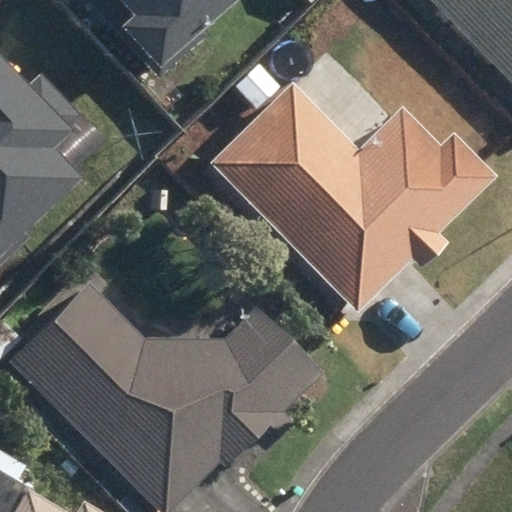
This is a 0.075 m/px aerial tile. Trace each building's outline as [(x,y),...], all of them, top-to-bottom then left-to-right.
[(125,18),(161,60),(230,0),(127,0),(135,9),(125,18)] [(511,0),(404,0),(511,109),(511,0)] [(34,84),(0,44),(0,243),(83,173),(53,138),(80,114),(45,74),(34,84)] [(191,170),(337,322),(391,270),(400,279),(429,253),(420,242),(477,188),(418,127),(405,140),(382,116),(354,142),(345,133),(330,147),(274,90),(191,170)] [(108,511),(160,511),(201,472),(205,477),(234,449),(245,460),(275,431),(266,420),(301,385),(238,321),(208,351),(129,350),(71,291),(0,360),(0,376),(16,392),(9,400),(28,419),(36,412),(120,499),(108,511)] [(0,356),(12,345),(0,333),(0,356)] [(0,511),(68,511),(63,508),(60,511),(32,511),(8,497),(0,510),(0,511)]
